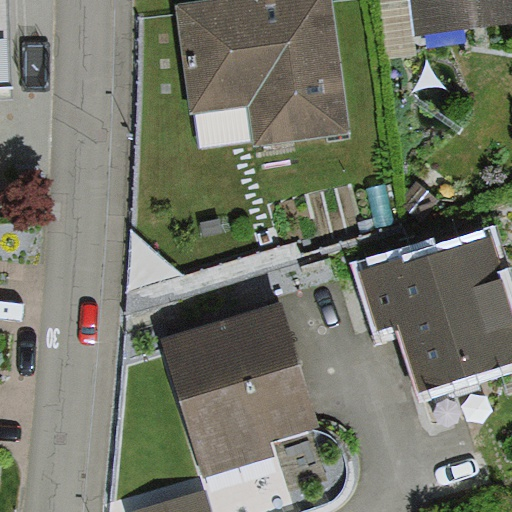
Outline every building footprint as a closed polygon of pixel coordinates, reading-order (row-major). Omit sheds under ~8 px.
[(7,0),(0,0),(0,101),(12,100),(7,0)] [(332,0),(237,0),(174,9),(190,124),(243,116),(250,162),(353,148),(332,0)] [(398,30),(511,12),(511,0),(408,0),(410,7),(373,13),(379,53),(401,50),(398,30)] [(400,334),(420,402),(511,374),(511,298),(493,236),(408,261),(406,256),(353,272),(373,342),(400,334)] [(271,448),(319,433),(281,313),(166,349),(207,478),(274,457),(271,448)]
